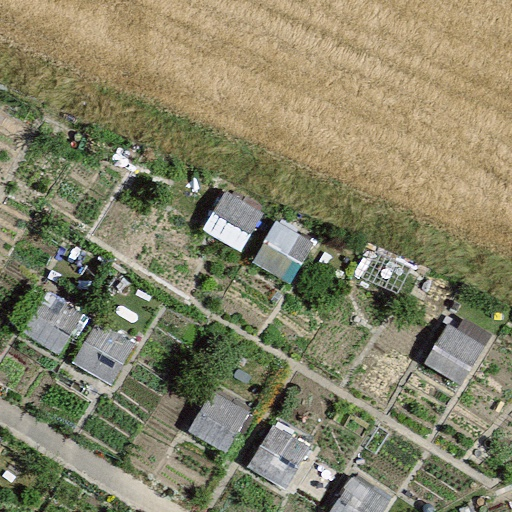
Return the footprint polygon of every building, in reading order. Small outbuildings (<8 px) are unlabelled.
[(235,195),(210,234),(246,256),(271,218),(235,195)] [(283,226),(259,268),(296,288),(319,246),(283,226)] [(49,292),(24,335),(72,363),(97,320),(49,292)] [(456,327),(434,365),(472,386),(493,348),(456,327)] [(106,329),(84,368),(118,387),(140,349),(106,329)] [(223,399),(199,438),(234,460),(258,420),(223,399)] [(282,432),(258,471),(293,493),(317,454),(282,432)] [(361,485),(343,511),(395,511),(398,509),(361,485)]
